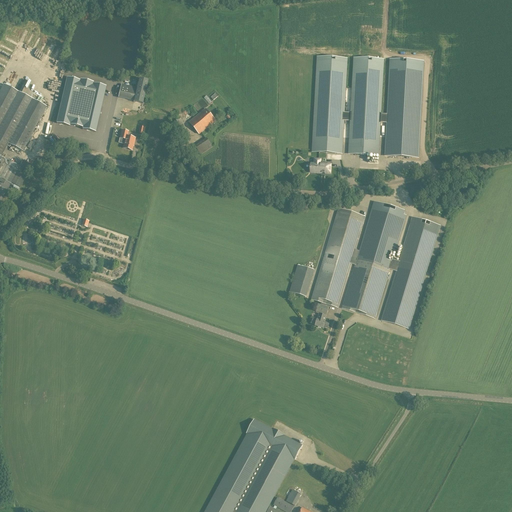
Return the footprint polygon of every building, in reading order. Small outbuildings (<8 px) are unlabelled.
[(348,59),(317,57),(312,153),(326,154),(343,154),(344,121),(350,121),(350,113),(345,113),(348,59)] [(381,114),(384,60),(353,58),(350,113),(350,121),(348,155),(379,157),(381,123),(386,123),(386,115),(381,114)] [(384,157),(419,159),(424,62),(389,60),(386,115),(386,123),(384,157)] [(67,78),(56,124),(69,127),(70,125),(83,128),(82,130),(95,133),(106,87),(93,84),(93,83),(80,80),(80,81),(67,78)] [(119,97),(135,101),(134,102),(143,104),(147,81),(139,79),(138,88),(122,84),(119,97)] [(23,152),(47,107),(4,84),(0,91),(0,155),(2,152),(4,153),(8,144),(23,152)] [(199,135),(216,121),(206,109),(189,122),(199,135)] [(179,141),(189,136),(181,119),(171,124),(179,141)] [(144,135),(145,127),(140,126),(139,128),(138,128),(137,132),(138,132),(138,134),(144,135)] [(132,151),(135,138),(127,136),(128,132),(122,130),(120,139),(125,140),(123,149),(132,151)] [(203,141),(209,150),(213,147),(207,138),(203,141)] [(0,204),(11,183),(20,188),(32,166),(22,161),(19,166),(5,159),(4,161),(0,168),(0,204)] [(314,159),(314,164),(311,164),(311,173),(322,174),(325,174),(330,174),(331,164),(325,164),(325,165),(320,164),(321,162),(321,160),(314,159)] [(342,309),(355,313),(375,319),(391,265),(397,267),(399,261),(393,260),(406,217),(404,216),(405,212),(396,209),(386,206),(374,202),(357,259),(353,258),(351,264),(356,265),(342,309)] [(339,210),(312,299),(318,301),(338,307),(351,264),(353,258),(365,218),(339,210)] [(412,217),(399,261),(397,267),(381,321),(409,329),(440,226),(412,217)] [(306,298),(307,294),(290,289),(289,292),(306,298)] [(327,315),(329,308),(322,306),(319,313),(327,315)] [(325,322),(326,318),(320,316),(318,320),(313,319),(311,324),(315,325),(315,326),(323,329),(324,327),(328,328),(329,324),(325,322)] [(265,511),(294,459),(295,460),(302,446),(284,436),(284,435),(273,429),(272,430),(254,420),(247,434),(248,434),(205,511),(265,511)] [(287,502),(296,506),(302,493),(293,489),(287,502)] [(285,511),(291,511),(294,507),(278,498),(273,505),(285,511)]
